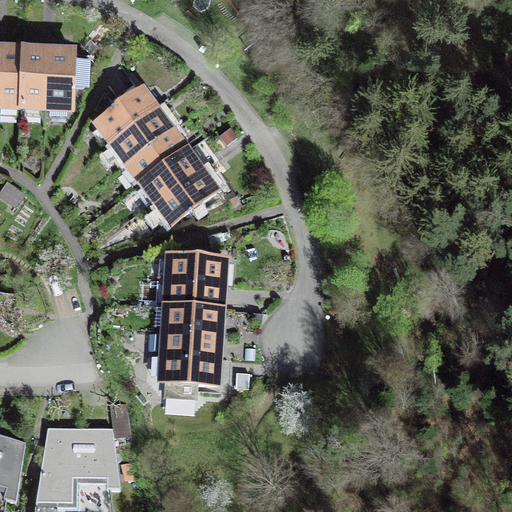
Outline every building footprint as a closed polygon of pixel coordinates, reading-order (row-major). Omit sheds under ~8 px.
[(23,54),(0,53),(0,108),(21,109),(23,54)] [(48,55),(23,54),(21,109),(46,110),(48,55)] [(74,56),(48,55),(46,110),(72,111),(72,89),(83,90),(88,82),(89,62),(73,61),(74,56)] [(113,146),(157,113),(142,93),(98,126),(113,146)] [(113,146),(127,166),(172,133),(157,113),(113,146)] [(186,153),(172,133),(127,166),(142,186),(186,153)] [(157,206),(201,173),(186,153),(142,186),(157,206)] [(217,194),(201,173),(157,206),(172,226),(217,194)] [(25,197),(8,185),(4,191),(21,202),(25,197)] [(168,284),(223,287),(225,262),(170,258),(168,284)] [(167,308),(222,312),(223,287),(168,284),(167,308)] [(165,333),(220,337),(222,312),(167,308),(165,333)] [(164,358),(218,361),(220,337),(165,333),(165,337),(150,336),(149,353),(164,354),(164,358)] [(217,387),(218,361),(164,358),(162,383),(167,383),(166,398),(196,400),(197,386),(217,387)] [(250,376),(237,375),(236,389),(249,390),(250,376)] [(48,431),(35,511),(36,511),(37,506),(58,506),(57,511),(79,511),(80,489),(108,489),(107,492),(111,492),(120,492),(113,431),(109,431),(109,427),(94,427),(94,431),(48,431)] [(0,437),(0,489),(7,492),(4,501),(7,502),(16,505),(26,445),(22,444),(24,440),(9,436),(7,439),(0,437)] [(113,511),(111,492),(107,492),(108,489),(80,489),(79,511),(57,511),(58,506),(37,506),(36,511),(113,511)]
